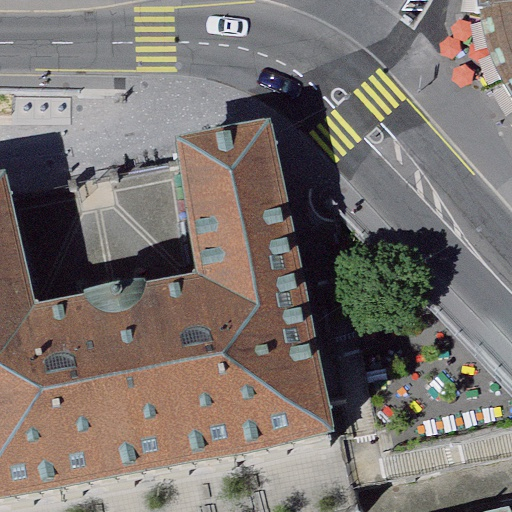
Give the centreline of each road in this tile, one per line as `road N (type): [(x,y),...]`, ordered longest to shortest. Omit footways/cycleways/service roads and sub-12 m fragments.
road 1 (unclassified): [(0,44),(253,49),(331,89)]
road 2 (unclassified): [(511,285),(407,171)]
